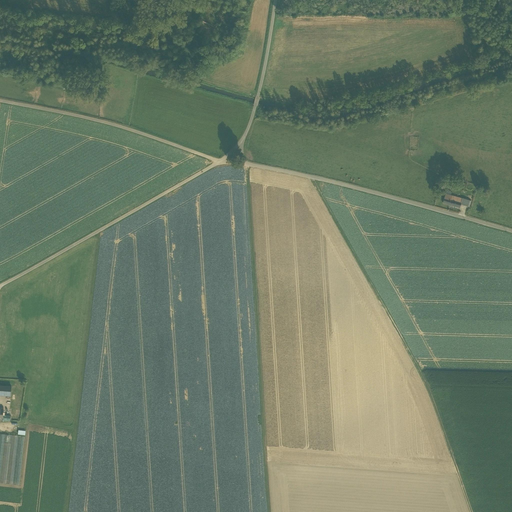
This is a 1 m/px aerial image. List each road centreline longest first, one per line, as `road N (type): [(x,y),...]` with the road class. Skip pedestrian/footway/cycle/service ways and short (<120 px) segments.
road 1 (track): [(308,176),(421,378),(469,511)]
road 2 (track): [(244,163),(265,511)]
road 3 (track): [(96,231),(62,511)]
road 4 (unclassified): [(511,231),(244,163)]
road 5 (unclassified): [(0,285),(220,161)]
road 6 (unclassified): [(220,161),(113,124),(0,100)]
road 7 (unclassified): [(240,142),(275,0)]
